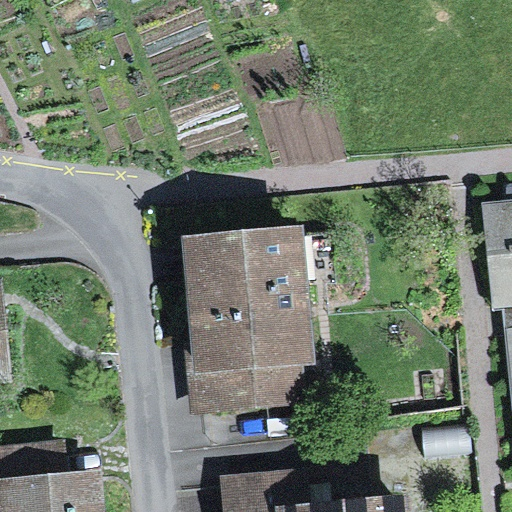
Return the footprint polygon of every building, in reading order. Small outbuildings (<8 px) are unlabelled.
[(511,202),(482,206),(493,310),(501,309),(511,414),(511,202)] [(323,234),(198,245),(208,351),(191,353),(196,411),(318,400),(314,366),(335,364),(323,234)] [(0,393),(26,391),(15,282),(0,283),(0,393)] [(326,459),(226,466),(228,511),(433,511),(432,485),(328,492),(326,459)] [(127,511),(124,475),(15,485),(17,511),(127,511)]
